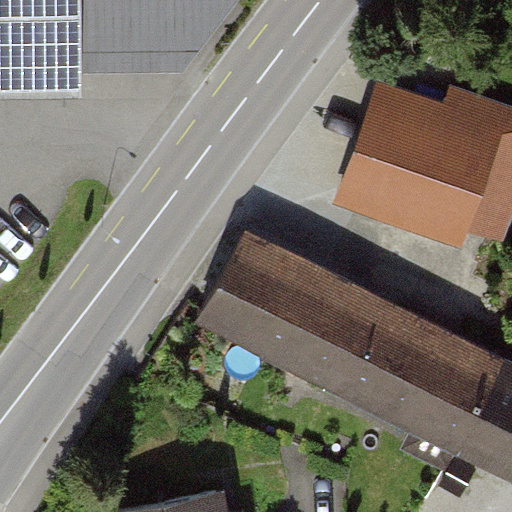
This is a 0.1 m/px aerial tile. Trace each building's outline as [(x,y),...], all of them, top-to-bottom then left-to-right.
[(0,0),(0,93),(98,92),(97,69),(96,0),(0,0)] [(242,0),(96,0),(97,69),(187,70),(242,0)] [(441,118),(381,96),(351,178),(497,231),(511,190),(511,110),(452,89),(441,118)] [(511,361),(245,229),(202,309),(511,464),(511,361)] [(239,511),(236,489),(117,511),(239,511)]
